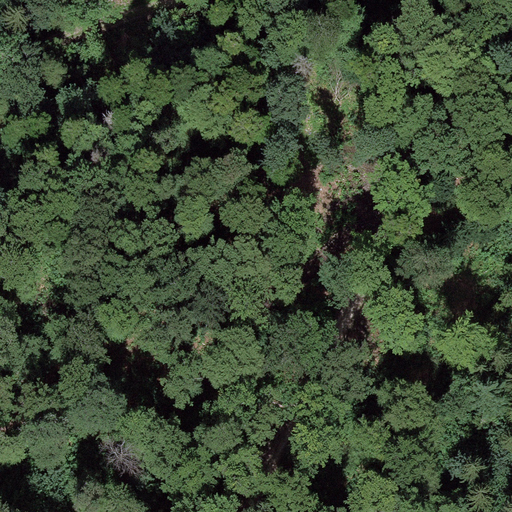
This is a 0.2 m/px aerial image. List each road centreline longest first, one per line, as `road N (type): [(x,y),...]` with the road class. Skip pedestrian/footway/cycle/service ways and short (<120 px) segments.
road 1 (track): [(242,511),(390,207),(431,151),(505,2)]
road 2 (track): [(390,207),(288,282),(142,338),(0,427)]
road 3 (track): [(105,511),(288,282)]
road 4 (track): [(180,0),(0,59)]
